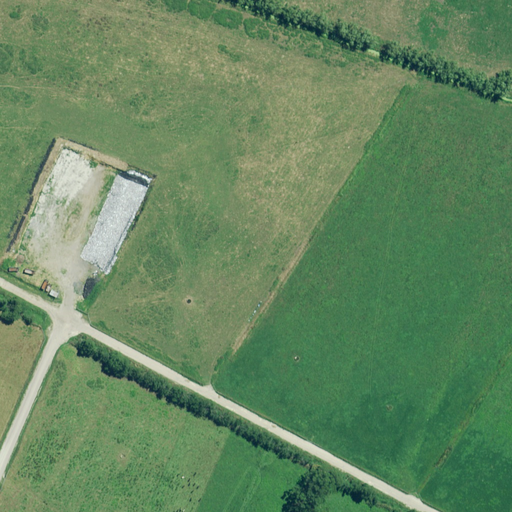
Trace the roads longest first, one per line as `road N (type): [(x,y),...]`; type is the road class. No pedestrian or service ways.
road 1 (track): [(0,288),(426,511)]
road 2 (track): [(0,461),(59,320)]
